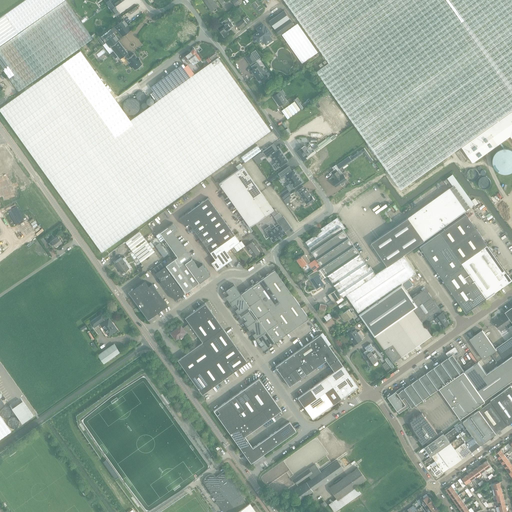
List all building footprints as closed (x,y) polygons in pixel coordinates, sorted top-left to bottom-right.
[(25,0),(15,7),(0,17),(0,45),(26,27),(64,0),(25,0)] [(66,0),(0,46),(0,65),(2,69),(3,71),(18,91),(79,49),(93,39),(92,38),(92,37),(66,0)] [(213,0),(204,0),(204,1),(211,11),(218,6),(213,0)] [(511,0),(284,0),(329,63),(317,71),(328,86),(386,169),(401,189),(461,146),(511,110),(511,0)] [(272,19),(269,21),(272,25),(275,29),(279,34),(294,24),(290,18),(284,10),(272,19)] [(223,25),(218,28),(222,34),(223,33),(233,26),(231,23),(228,18),(221,23),(223,25)] [(101,37),(98,39),(103,45),(105,43),(105,42),(109,39),(108,37),(109,37),(109,36),(113,33),(117,30),(118,31),(122,28),(122,27),(126,23),(123,19),(114,26),(110,29),(101,37)] [(243,19),(237,25),(240,30),(247,24),(243,19)] [(122,28),(118,31),(122,37),(131,30),(126,23),(122,27),(122,28)] [(297,23),(282,34),(302,63),(318,52),(297,23)] [(254,39),(253,40),(253,41),(254,41),(254,42),(256,42),(257,41),(259,43),(263,40),(266,45),(272,40),(268,36),(271,34),(266,27),(265,28),(263,25),(259,28),(261,30),(254,36),(255,38),(254,39)] [(103,45),(102,45),(109,54),(113,51),(120,59),(123,56),(126,59),(125,59),(128,63),(127,65),(130,68),(131,67),(133,69),(135,68),(136,68),(139,66),(138,65),(141,63),(138,59),(138,60),(136,58),(137,57),(133,52),(129,56),(126,52),(127,52),(118,41),(119,40),(113,33),(109,36),(109,37),(108,37),(109,39),(105,42),(105,43),(103,45)] [(189,52),(183,57),(189,64),(192,61),(195,64),(201,59),(195,52),(196,52),(193,48),(189,51),(190,52),(189,52)] [(255,50),(245,57),(250,65),(261,58),(255,50)] [(80,51),(0,108),(0,110),(101,252),(270,131),(218,57),(211,62),(209,63),(191,76),(155,102),(130,120),(80,51)] [(253,69),(251,71),(258,81),(260,79),(262,82),(266,79),(264,76),(262,73),(263,71),(259,65),(257,62),(251,67),(253,69)] [(153,91),(150,94),(155,102),(191,76),(183,64),(153,85),(150,87),(153,91)] [(279,92),(272,97),(279,106),(286,101),(282,95),(284,93),(282,90),(279,92)] [(139,106),(139,104),(139,103),(138,101),(137,100),(135,99),(134,98),(132,98),(131,97),(130,98),(128,98),(126,99),(125,100),(124,101),(124,103),(123,104),(123,106),(123,107),(124,109),(124,110),(125,111),(127,112),(128,113),(129,113),(131,114),(132,114),(134,113),(135,113),(137,112),(138,110),(139,109),(139,107),(139,106)] [(294,101),(281,111),(287,119),(303,108),(296,98),(293,100),(294,101)] [(511,110),(461,146),(473,163),(510,136),(511,138),(511,110)] [(318,145),(312,148),(313,149),(314,151),(316,150),(317,152),(336,137),(335,135),(331,138),(329,136),(318,145)] [(261,152),(253,158),(257,164),(262,161),(260,158),(264,156),(262,154),(263,153),(267,158),(271,155),(276,162),(272,165),(275,170),(287,161),(279,149),(276,151),(272,144),(261,152)] [(257,145),(240,157),(244,162),(261,150),(257,145)] [(305,145),(296,152),(303,162),(307,159),(305,157),(310,154),(307,149),(305,145)] [(349,156),(337,164),(340,169),(342,167),(344,169),(348,165),(347,164),(364,152),(371,162),(373,160),(364,148),(350,157),(349,156)] [(456,152),(456,153),(463,162),(466,159),(460,150),(456,152)] [(334,170),(331,172),(336,179),(332,181),(337,187),(340,185),(342,186),(344,184),(344,182),(347,180),(343,174),(336,164),(332,167),(334,170)] [(243,166),(219,183),(231,200),(237,209),(249,226),(273,209),(261,192),(255,184),(243,166)] [(288,167),(278,174),(281,178),(286,175),(291,183),(287,186),(290,190),(302,182),(293,169),(292,170),(291,171),(288,167)] [(219,169),(211,174),(217,183),(229,175),(226,170),(224,172),(226,175),(224,176),(219,169)] [(298,190),(296,192),(300,197),(302,196),(305,201),(308,205),(315,200),(312,196),(306,189),(305,189),(303,186),(298,190)] [(322,231),(305,242),(323,267),(328,275),(342,297),(346,295),(358,312),(366,308),(366,309),(370,306),(369,305),(401,283),(409,278),(416,273),(403,255),(406,253),(466,211),(450,188),(409,218),(408,217),(388,231),(371,242),(383,260),(387,265),(375,274),(374,272),(370,267),(369,266),(368,267),(345,232),(343,230),(344,229),(338,219),(323,229),(324,230),(323,231),(322,231)] [(287,190),(280,195),(283,199),(290,193),(287,190)] [(208,197),(194,207),(200,214),(213,204),(208,197)] [(213,204),(200,214),(204,220),(217,210),(213,204)] [(194,207),(179,218),(179,219),(184,226),(186,225),(188,223),(192,228),(204,220),(200,214),(194,207)] [(208,226),(196,235),(201,241),(213,231),(209,226),(222,216),(217,210),(204,220),(208,226)] [(466,214),(440,233),(462,263),(487,245),(466,214)] [(222,216),(209,226),(213,231),(226,222),(222,216)] [(270,225),(264,229),(273,242),(285,233),(284,231),(290,226),(283,216),(277,220),(280,225),(273,230),(270,225)] [(204,220),(192,228),(196,235),(208,226),(204,220)] [(226,222),(213,231),(218,237),(230,228),(226,222)] [(160,232),(156,235),(160,241),(164,239),(173,233),(177,230),(172,223),(160,232)] [(230,228),(218,237),(222,243),(234,234),(230,228)] [(139,231),(125,242),(126,243),(131,249),(131,250),(141,262),(155,251),(150,246),(146,241),(139,231)] [(213,231),(201,241),(205,247),(218,237),(213,231)] [(173,233),(164,239),(168,245),(177,238),(173,233)] [(440,233),(420,247),(443,279),(466,313),(471,310),(486,299),(462,263),(440,233)] [(51,241),(48,243),(50,245),(53,244),(55,247),(62,242),(57,236),(51,241)] [(218,237),(205,247),(209,252),(221,244),(222,243),(218,237)] [(177,238),(168,245),(173,251),(182,245),(177,238)] [(233,247),(230,248),(234,253),(237,252),(244,246),(241,241),(233,247)] [(252,242),(245,247),(253,257),(259,252),(252,242)] [(161,244),(157,246),(165,258),(169,255),(161,244)] [(232,259),(221,244),(209,252),(215,260),(211,262),(216,270),(232,259)] [(182,245),(173,251),(177,257),(186,250),(182,245)] [(487,245),(462,263),(486,299),(511,282),(511,280),(511,279),(510,277),(508,273),(508,274),(487,245)] [(177,257),(173,260),(178,268),(192,258),(186,250),(177,257)] [(302,256),(296,260),(302,268),(309,263),(310,262),(305,254),(304,255),(302,256)] [(122,258),(114,263),(116,266),(117,266),(122,273),(129,268),(122,258)] [(192,258),(178,268),(192,287),(210,275),(202,263),(198,266),(192,258)] [(315,259),(309,264),(313,271),(320,266),(315,259)] [(173,260),(165,265),(185,292),(192,287),(178,268),(173,260)] [(164,266),(155,273),(158,278),(168,271),(164,266)] [(320,273),(311,279),(316,288),(323,283),(324,285),(324,284),(321,280),(328,275),(323,267),(319,270),(320,273)] [(272,271),(262,278),(272,292),(279,302),(291,294),(274,270),(272,271)] [(168,271),(158,278),(162,282),(171,275),(168,271)] [(171,275),(162,282),(165,287),(174,280),(171,275)] [(262,278),(251,286),(260,298),(268,310),(270,309),(272,308),(279,302),(272,292),(262,278)] [(409,278),(401,283),(402,284),(406,289),(413,285),(409,278)] [(174,280),(165,287),(168,291),(177,284),(174,280)] [(132,290),(128,293),(131,296),(138,306),(143,302),(147,299),(145,297),(142,291),(148,286),(145,281),(133,290),(132,289),(131,290),(132,290)] [(148,286),(142,291),(145,297),(156,289),(152,284),(148,286)] [(177,284),(168,291),(171,296),(181,289),(177,284)] [(233,284),(222,292),(229,302),(240,294),(233,284)] [(402,284),(359,314),(375,337),(383,331),(391,325),(414,309),(418,306),(412,298),(406,289),(402,284)] [(240,294),(249,306),(260,298),(251,286),(240,294)] [(156,289),(145,297),(147,299),(149,302),(159,295),(156,289)] [(181,289),(171,296),(175,300),(184,293),(181,289)] [(425,289),(412,298),(418,306),(414,309),(425,325),(435,318),(441,314),(439,310),(440,310),(425,289)] [(333,302),(328,305),(330,309),(344,300),(342,297),(342,298),(336,290),(330,293),(336,301),(333,303),(333,302)] [(240,294),(229,302),(238,314),(246,308),(249,306),(240,294)] [(291,294),(279,302),(297,327),(309,318),(291,294)] [(143,302),(138,306),(148,319),(151,317),(151,318),(152,317),(153,316),(157,313),(153,307),(163,300),(159,295),(149,302),(147,299),(143,302)] [(246,308),(238,314),(246,326),(267,311),(268,310),(260,298),(249,306),(246,308)] [(163,300),(153,307),(157,313),(167,305),(163,300)] [(346,300),(338,306),(340,308),(348,303),(346,300)] [(270,309),(268,310),(272,315),(277,322),(286,334),(297,327),(279,302),(272,308),(270,309)] [(205,303),(195,310),(212,335),(223,328),(205,303)] [(383,331),(375,337),(385,351),(393,345),(402,357),(431,336),(432,336),(425,326),(425,325),(414,309),(391,325),(383,331)] [(195,310),(185,317),(189,324),(198,336),(202,342),(203,342),(211,336),(212,335),(195,310)] [(267,311),(246,326),(254,336),(255,338),(258,336),(266,330),(272,326),(277,322),(272,315),(268,310),(267,311)] [(349,310),(341,315),(345,322),(353,316),(355,319),(357,317),(357,316),(353,311),(351,313),(349,310)] [(441,314),(435,318),(442,328),(449,324),(443,316),(444,316),(442,313),(441,314)] [(511,322),(505,313),(494,321),(501,331),(507,327),(511,333),(511,336),(496,348),(505,361),(511,355),(511,322)] [(101,314),(90,322),(94,328),(100,324),(108,336),(113,332),(114,332),(116,331),(116,330),(117,329),(114,325),(113,325),(112,323),(108,318),(105,320),(103,319),(104,318),(101,314)] [(272,326),(266,330),(270,336),(272,338),(275,342),(283,336),(286,334),(277,322),(272,326)] [(173,329),(169,332),(172,336),(173,336),(176,340),(179,337),(180,338),(183,336),(183,335),(186,333),(188,333),(190,336),(193,339),(197,336),(198,336),(189,324),(185,326),(186,328),(183,330),(180,326),(174,330),(173,329)] [(211,336),(203,342),(214,358),(219,355),(234,344),(229,336),(223,328),(212,335),(211,336)] [(258,336),(255,338),(263,350),(272,344),(275,342),(272,338),(270,336),(266,330),(258,336)] [(355,331),(348,336),(350,339),(351,338),(355,344),(361,340),(361,339),(363,338),(364,337),(362,334),(360,330),(360,331),(358,332),(357,333),(355,331)] [(464,371),(464,372),(484,400),(492,395),(500,389),(502,388),(511,380),(511,355),(505,361),(496,348),(495,348),(482,330),(469,339),(484,359),(491,354),(497,362),(495,363),(497,366),(486,374),(478,362),(465,371),(464,371)] [(318,336),(296,352),(303,363),(310,372),(326,360),(329,365),(337,359),(322,336),(320,334),(318,336)] [(202,342),(177,360),(189,376),(199,369),(214,358),(203,342),(202,342)] [(366,350),(363,352),(364,354),(365,355),(363,356),(366,360),(371,366),(373,364),(374,365),(374,366),(376,366),(376,365),(377,365),(378,364),(378,363),(377,361),(375,358),(377,357),(375,353),(373,355),(371,352),(372,351),(374,350),(374,349),(370,343),(365,347),(366,350)] [(114,344),(98,355),(104,363),(120,352),(114,344)] [(234,344),(219,355),(225,364),(241,353),(234,344)] [(385,351),(393,363),(402,357),(393,345),(385,351)] [(404,386),(388,397),(399,413),(410,405),(411,406),(412,407),(439,389),(464,372),(464,371),(453,354),(457,351),(454,347),(446,353),(448,357),(405,388),(404,386)] [(296,352),(275,366),(283,377),(291,371),(295,368),(303,363),(296,352)] [(241,353),(225,364),(232,373),(247,362),(241,353)] [(214,358),(199,369),(212,387),(232,373),(225,364),(219,355),(214,358)] [(387,357),(385,359),(392,368),(392,369),(394,367),(387,357)] [(337,359),(329,365),(334,372),(342,366),(337,359)] [(295,368),(291,371),(298,380),(310,372),(303,363),(295,368)] [(334,372),(326,377),(332,386),(349,375),(342,366),(334,372)] [(199,369),(189,376),(202,394),(212,387),(199,369)] [(291,371),(283,377),(289,386),(298,380),(291,371)] [(464,372),(439,389),(460,419),(485,402),(484,400),(464,372)] [(349,375),(332,386),(341,399),(358,387),(355,384),(349,375)] [(326,377),(310,389),(316,398),(324,392),(332,386),(326,377)] [(258,378),(243,389),(259,412),(262,410),(272,403),(275,401),(272,397),(258,378)] [(332,386),(324,392),(333,404),(341,399),(332,386)] [(494,398),(490,400),(491,401),(508,425),(511,421),(511,387),(511,386),(504,391),(494,398)] [(492,395),(494,398),(504,391),(502,388),(500,389),(492,395)] [(243,389),(235,395),(245,409),(238,413),(244,422),(246,421),(259,412),(243,389)] [(310,389),(297,398),(304,407),(316,398),(310,389)] [(316,398),(304,407),(312,419),(333,404),(324,392),(316,398)] [(235,395),(228,400),(238,413),(245,409),(235,395)] [(25,411),(25,409),(25,407),(24,405),(22,403),(21,402),(19,401),(16,400),(14,400),(12,400),(10,401),(8,401),(6,403),(5,405),(4,407),(3,409),(3,411),(3,413),(4,416),(5,417),(6,419),(7,420),(9,421),(11,422),(14,423),(16,422),(18,422),(20,421),(22,420),(24,417),(25,416),(25,414),(25,411)] [(228,400),(213,411),(229,433),(238,427),(244,422),(238,413),(228,400)] [(272,403),(262,410),(269,419),(272,417),(281,410),(275,401),(272,403)] [(491,401),(479,410),(496,434),(508,425),(491,401)] [(259,412),(246,421),(252,431),(269,419),(262,410),(259,412)] [(479,410),(462,422),(480,445),(496,434),(479,410)] [(413,418),(410,421),(412,426),(414,430),(417,434),(419,437),(418,438),(423,444),(438,433),(422,413),(416,417),(415,416),(413,418)] [(0,438),(11,431),(0,415),(0,438)] [(244,422),(238,427),(244,436),(252,431),(246,421),(244,422)] [(289,422),(273,433),(279,443),(296,431),(289,422)] [(462,422),(454,427),(472,451),(480,445),(462,422)] [(238,427),(229,433),(241,450),(250,444),(244,436),(238,427)] [(454,427),(445,435),(450,442),(462,458),(472,451),(454,427)] [(272,434),(256,445),(263,454),(272,448),(279,443),(273,433),(272,434)] [(443,433),(424,447),(425,449),(431,457),(432,456),(435,453),(438,451),(450,442),(445,435),(443,433)] [(450,442),(438,451),(450,467),(462,458),(450,442)] [(250,444),(241,450),(251,463),(263,454),(256,445),(252,448),(250,444)] [(500,449),(495,453),(499,458),(504,454),(500,449)] [(435,453),(432,456),(434,459),(435,461),(437,463),(443,471),(443,472),(450,467),(438,451),(435,453)] [(504,454),(499,458),(502,463),(508,459),(507,459),(510,457),(508,456),(506,457),(504,455),(504,454)] [(106,460),(103,462),(115,479),(118,477),(112,468),(106,459),(106,460)] [(508,459),(502,463),(506,468),(511,464),(508,459)] [(306,482),(294,491),(300,500),(307,495),(313,491),(312,491),(327,480),(343,469),(337,461),(321,472),(311,479),(306,483),(306,482)] [(431,464),(429,465),(431,468),(436,476),(443,471),(437,463),(435,461),(431,464)] [(487,461),(482,464),(485,470),(486,469),(486,470),(487,471),(492,468),(491,466),(487,461)] [(309,468),(293,480),(296,484),(308,475),(311,479),(321,472),(315,464),(309,468)] [(482,464),(477,468),(481,473),(485,470),(482,464)] [(335,483),(328,488),(333,494),(337,500),(330,505),(334,511),(360,493),(359,491),(356,487),(366,480),(357,467),(347,475),(344,477),(335,483)] [(477,468),(472,471),(476,477),(481,473),(477,468)] [(204,481),(203,482),(216,501),(216,502),(216,503),(216,504),(217,505),(218,505),(219,506),(220,506),(224,511),(236,511),(247,505),(243,500),(244,500),(224,471),(215,477),(214,475),(212,475),(210,475),(208,475),(207,476),(205,478),(204,480),(204,481)] [(472,471),(467,475),(471,480),(476,477),(472,471)] [(467,475),(462,478),(466,484),(471,480),(467,475)] [(491,484),(492,490),(495,489),(501,488),(500,481),(492,483),(491,484)] [(451,485),(446,489),(449,494),(455,490),(454,490),(457,488),(456,487),(455,486),(453,488),(451,485)] [(455,490),(449,494),(453,499),(458,495),(455,490)] [(419,499),(417,501),(420,504),(421,507),(431,500),(429,497),(429,498),(427,495),(424,498),(422,497),(419,499)] [(458,495),(453,499),(456,504),(461,500),(458,495)] [(431,500),(421,507),(425,511),(434,504),(433,502),(431,500)] [(461,500),(456,504),(460,509),(465,505),(461,500)] [(247,505),(236,511),(260,511),(255,504),(252,507),(250,503),(249,503),(247,505)]
